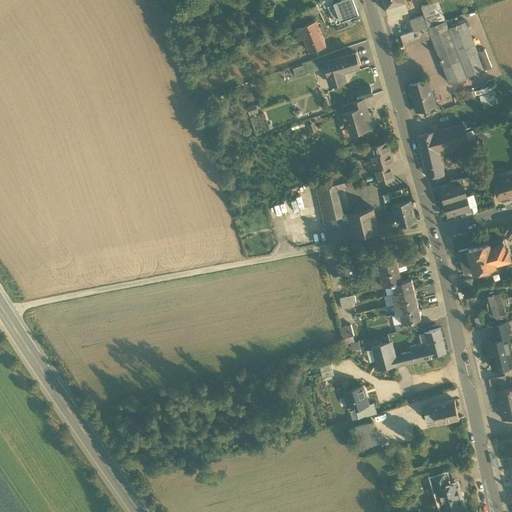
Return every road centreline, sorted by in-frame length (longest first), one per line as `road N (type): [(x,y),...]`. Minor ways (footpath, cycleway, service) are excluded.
road 1 (residential): [(1,309),(434,229)]
road 2 (tertiary): [(496,511),(434,229)]
road 3 (primary): [(1,309),(138,511)]
road 4 (tertiary): [(434,229),(366,0)]
